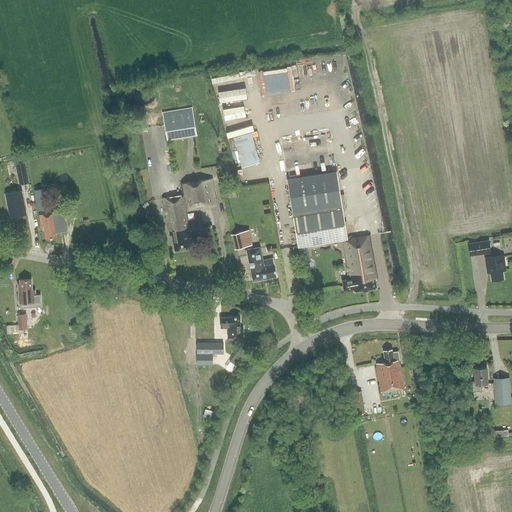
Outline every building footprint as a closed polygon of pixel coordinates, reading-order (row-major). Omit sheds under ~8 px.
[(245,70),(247,85),(259,83),(257,69),(245,70)] [(168,140),(196,135),(192,110),(163,115),(168,140)] [(242,167),(259,162),(251,132),(234,137),(242,167)] [(309,136),(282,141),(285,158),(312,153),(309,136)] [(20,185),(29,183),(25,161),(16,163),(20,185)] [(288,178),(299,247),(348,239),(337,170),(288,178)] [(191,238),(187,211),(217,206),(212,179),(181,184),(183,195),(164,198),(170,236),(172,236),(175,251),(191,248),(189,239),(191,238)] [(39,210),(49,209),(45,188),(34,190),(39,210)] [(10,217),(26,214),(22,190),(6,193),(10,217)] [(66,230),(63,210),(39,215),(41,226),(44,225),(46,239),(57,237),(56,232),(66,230)] [(242,232),(232,234),(235,245),(236,248),(245,246),(245,243),(242,232)] [(378,278),(370,235),(350,239),(351,240),(342,242),(348,276),(350,275),(351,279),(342,280),(344,291),(354,290),(355,292),(377,288),(375,278),(378,278)] [(470,256),(490,253),(488,241),(468,244),(470,256)] [(260,247),(246,250),(253,281),(277,277),(273,258),(263,260),(260,247)] [(503,279),(502,271),(506,271),(504,255),(485,258),(488,273),(491,273),(492,280),(503,279)] [(20,284),(18,284),(20,308),(41,307),(41,295),(36,295),(35,290),(32,290),(31,279),(20,280),(20,284)] [(19,329),(27,329),(26,314),(18,314),(19,329)] [(243,338),(243,327),(240,327),(240,316),(231,316),(231,317),(221,317),(221,328),(228,328),(228,338),(243,338)] [(197,354),(197,366),(213,366),(213,354),(223,354),(223,343),(197,343),(197,354)] [(393,352),(392,350),(383,351),(385,362),(376,364),(381,392),(404,388),(400,364),(399,364),(398,361),(400,360),(398,351),(393,352)] [(234,354),(227,368),(235,372),(242,357),(234,354)] [(473,392),(481,391),(481,384),(488,384),(487,368),(474,368),(475,381),(472,381),(473,392)] [(509,382),(494,383),(495,405),(511,404),(509,382)] [(354,415),(365,413),(361,391),(350,393),(354,415)]
